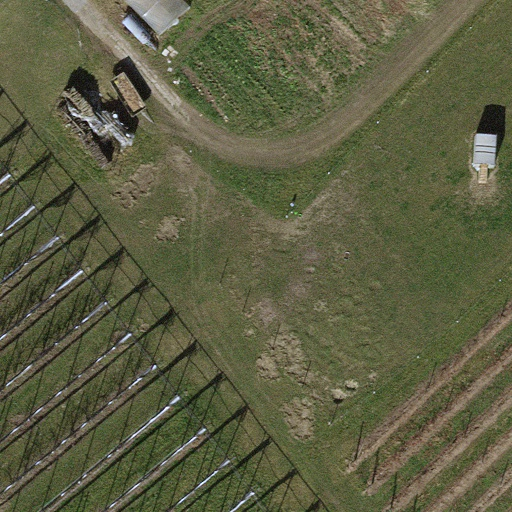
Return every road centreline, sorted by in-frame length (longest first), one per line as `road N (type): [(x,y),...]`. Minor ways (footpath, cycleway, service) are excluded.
road 1 (track): [(338,511),(253,408),(215,334),(191,266),(160,100)]
road 2 (track): [(462,0),(301,147),(258,156),(224,150),(141,82)]
